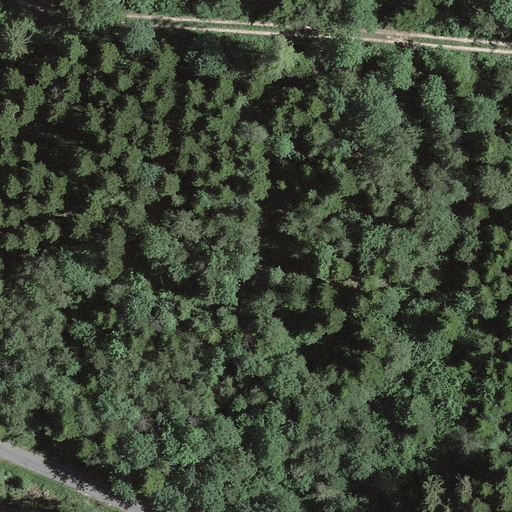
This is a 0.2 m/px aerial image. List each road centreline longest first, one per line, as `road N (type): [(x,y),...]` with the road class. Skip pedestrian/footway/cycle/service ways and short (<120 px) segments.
road 1 (track): [(25,0),(68,23),(511,48)]
road 2 (unclassified): [(114,511),(0,452)]
